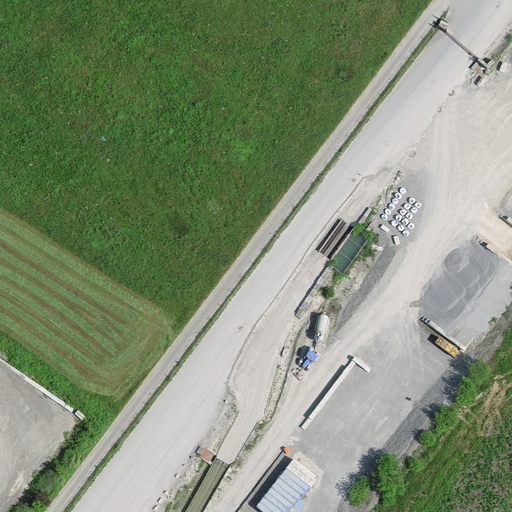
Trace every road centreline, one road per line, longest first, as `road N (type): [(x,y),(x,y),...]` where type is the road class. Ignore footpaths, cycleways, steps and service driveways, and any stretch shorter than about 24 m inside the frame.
road 1 (unclassified): [(54,511),(444,0)]
road 2 (track): [(511,118),(491,165),(426,128),(377,183),(276,331),(249,417),(195,511)]
road 3 (track): [(491,165),(455,255),(424,306),(308,453)]
road 4 (track): [(226,511),(279,437),(333,470),(305,511)]
